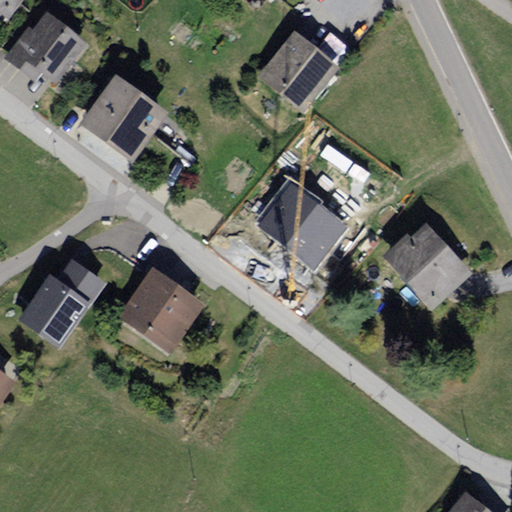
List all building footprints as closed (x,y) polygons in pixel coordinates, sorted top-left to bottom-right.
[(13,0),(0,0),(0,16),(1,18),(13,0)] [(76,42),(37,16),(27,31),(21,27),(0,57),(30,77),(35,69),(51,80),(76,42)] [(338,57),(349,45),(332,29),(321,41),(338,57)] [(327,67),(284,34),(254,73),(296,106),(327,67)] [(153,118),(103,85),(76,125),(126,158),(153,118)] [(457,274),(415,232),(383,263),(425,305),(457,274)] [(59,347),(108,278),(73,253),(59,272),(53,268),(18,317),(59,347)] [(193,306),(145,276),(116,320),(164,350),(193,306)] [(476,511),(459,499),(450,511),(476,511)]
